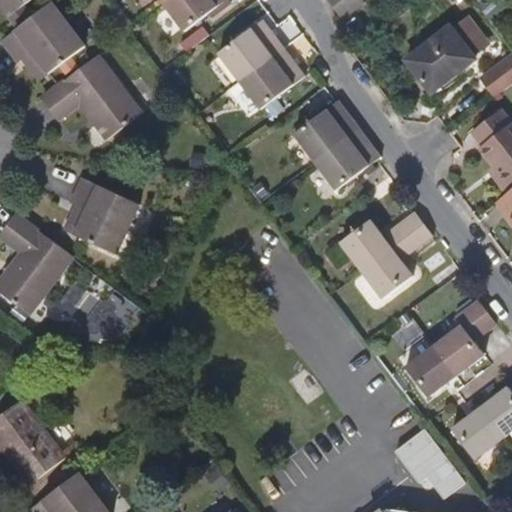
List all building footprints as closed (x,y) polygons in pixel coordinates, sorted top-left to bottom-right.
[(22,0),(5,0),(13,8),(22,0)] [(89,38),(59,0),(51,0),(7,34),(22,54),(27,50),(38,43),(54,64),(89,38)] [(234,3),(235,2),(233,0),(181,0),(171,8),(191,34),(215,17),(234,3)] [(329,0),(341,16),(353,7),(347,0),(329,0)] [(492,17),(511,3),(508,0),(475,0),(475,1),(489,19),(492,17)] [(237,7),(234,3),(215,17),(218,21),(237,7)] [(511,4),(511,3),(492,17),(501,28),(511,19),(511,4)] [(451,28),(471,55),(486,43),(466,17),(451,28)] [(245,85),(289,53),(268,25),(224,56),(245,85)] [(473,57),(471,55),(451,28),(449,25),(403,57),(429,91),(473,57)] [(205,44),(199,36),(195,39),(202,46),(205,44)] [(54,64),(38,43),(27,50),(43,72),(54,64)] [(144,110),(101,52),(46,94),(62,115),(82,99),(109,136),(144,110)] [(245,85),(266,112),(309,81),(289,53),(245,85)] [(496,96),(511,83),(511,53),(481,77),(496,96)] [(301,138),(319,167),(365,132),(345,104),(301,138)] [(511,189),(511,117),(505,108),(474,130),(484,144),(482,146),(494,163),(498,168),(493,172),(508,193),(511,189)] [(319,167),(344,192),(386,161),(365,132),(319,167)] [(190,158),(205,161),(207,147),(192,144),(190,158)] [(498,168),(494,163),(489,167),(493,172),(498,168)] [(120,254),(144,206),(89,180),(78,204),(82,206),(93,211),(82,235),(120,254)] [(511,189),(508,193),(497,201),(511,220),(511,189)] [(82,235),(93,211),(82,206),(70,230),(82,235)] [(386,236),(397,250),(402,243),(426,225),(419,214),(386,236)] [(33,314),(77,259),(23,216),(7,238),(27,254),(0,289),(33,314)] [(386,236),(376,223),(346,245),(366,272),(397,250),(386,236)] [(402,243),(412,256),(435,238),(426,225),(402,243)] [(406,262),(410,258),(412,256),(402,243),(397,250),(406,262)] [(418,278),(406,262),(397,250),(366,272),(387,300),(418,278)] [(480,310),(498,332),(507,325),(490,301),(480,310)] [(471,324),(488,340),(498,332),(480,310),(467,320),(471,324)] [(488,340),(471,324),(445,343),(467,372),(496,351),(488,340)] [(467,372),(445,343),(418,363),(439,392),(467,372)] [(511,390),(491,405),(511,432),(511,390)] [(68,458),(25,401),(0,419),(0,453),(7,448),(34,484),(68,458)] [(511,436),(511,432),(491,405),(463,425),(485,456),(511,436)] [(470,483),(430,430),(401,452),(423,481),(430,476),(448,500),(470,483)] [(112,511),(82,473),(33,511),(34,511),(112,511)]
